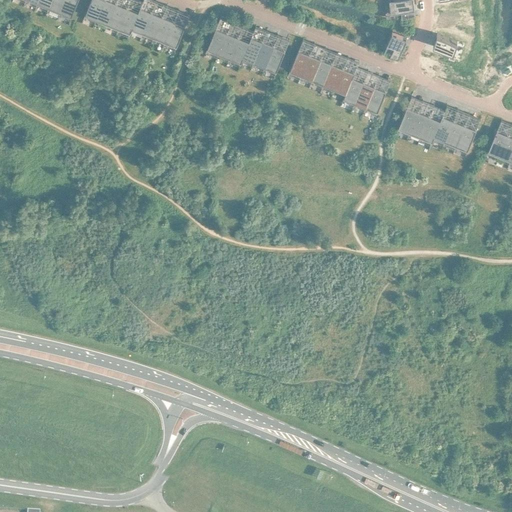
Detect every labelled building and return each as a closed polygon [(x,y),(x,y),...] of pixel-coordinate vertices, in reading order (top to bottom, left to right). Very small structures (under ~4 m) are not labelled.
[(34,4),(43,8),(43,7),(46,0),(33,0),(32,3),(30,8),(32,8),(34,4)] [(45,9),(54,12),(55,12),(59,0),(46,0),(43,7),(43,8),(41,12),(43,13),(45,9)] [(56,13),(65,17),(65,16),(66,16),(72,0),(59,0),(55,12),(54,12),(52,17),(54,18),(56,13)] [(65,16),(65,17),(63,21),(66,22),(67,18),(77,22),(86,0),(85,0),(72,0),(66,16),(65,16)] [(93,21),(102,24),(111,3),(103,0),(98,0),(89,24),(91,25),(93,21)] [(104,25),(113,29),(113,28),(122,7),(111,3),(102,24),(100,29),(102,30),(104,25)] [(406,17),(407,23),(420,22),(419,3),(395,5),(396,18),(406,17)] [(115,30),(124,33),(133,12),(122,7),(113,28),(113,29),(111,33),(113,34),(115,30)] [(126,34),(135,38),(135,37),(136,38),(146,12),(146,11),(144,16),(133,12),(124,33),(122,38),(124,39),(126,34)] [(138,33),(148,37),(149,37),(157,16),(146,12),(136,38),(135,37),(135,38),(133,42),(135,43),(137,38),(136,38),(138,33)] [(150,38),(159,42),(159,41),(160,42),(168,21),(157,16),(149,37),(148,37),(146,42),(148,43),(150,38)] [(161,43),(170,46),(171,46),(179,25),(168,21),(160,42),(159,41),(159,42),(157,46),(159,47),(161,43)] [(170,46),(168,51),(170,52),(172,47),(182,51),(191,30),(179,25),(171,46),(170,46)] [(215,55),(224,58),(233,37),(221,32),(211,58),(213,59),(215,55)] [(389,54),(404,61),(413,41),(398,35),(389,54)] [(226,59),(235,63),(235,62),(235,63),(244,41),(233,37),(224,58),(222,63),(224,64),(226,59)] [(442,39),(438,51),(459,58),(463,46),(442,39)] [(237,64),(246,67),(257,41),(255,46),(244,41),(235,63),(235,62),(235,63),(233,67),(235,68),(237,64)] [(249,63),(259,67),(260,67),(268,46),(257,41),(246,67),(244,72),(246,73),(248,68),(247,67),(249,63)] [(261,68),(270,72),(270,71),(271,71),(279,50),(268,46),(260,67),(259,67),(257,71),(259,72),(261,68)] [(270,71),(270,72),(268,76),(270,77),(272,72),(282,76),(291,55),(279,50),(271,71),(270,71)] [(297,77),(306,80),(307,80),(316,59),(304,54),(293,80),(296,81),(297,77)] [(309,81),(317,85),(318,84),(327,63),(316,59),(307,80),(306,80),(305,85),(307,85),(309,81)] [(320,86),(329,89),(338,68),(327,63),(318,84),(317,85),(316,89),(318,90),(320,86)] [(331,90),(340,94),(340,93),(349,72),(338,68),(329,89),(327,94),(329,95),(331,90)] [(351,98),(349,103),(360,77),(349,72),(340,93),(340,94),(338,98),(340,99),(342,95),(351,98)] [(351,104),(360,107),(361,107),(369,86),(358,82),(360,77),(349,103),(347,108),(349,108),(351,104)] [(362,108),(371,112),(372,112),(380,91),(369,86),(361,107),(360,107),(358,112),(360,113),(362,108)] [(371,112),(369,116),(372,117),(373,113),(383,117),(392,95),(380,91),(372,112),(371,112)] [(406,134),(415,137),(424,116),(412,111),(402,137),(404,138),(406,134)] [(417,138),(426,142),(426,141),(427,141),(435,120),(424,116),(415,137),(413,142),(415,143),(417,138)] [(428,143),(437,146),(438,146),(448,120),(446,125),(435,120),(427,141),(426,141),(426,142),(424,146),(426,147),(428,143)] [(440,142),(450,146),(450,145),(451,146),(459,125),(448,120),(438,146),(437,146),(435,151),(437,152),(439,147),(438,146),(440,142)] [(452,147),(461,151),(462,150),(470,129),(459,125),(451,146),(450,145),(450,146),(448,150),(451,151),(452,147)] [(462,150),(461,151),(459,155),(462,156),(464,151),(473,155),(482,134),(470,129),(462,150)] [(496,157),(505,161),(505,160),(511,143),(511,138),(502,135),(492,161),(494,162),(496,157)] [(507,162),(511,163),(511,143),(505,160),(505,161),(503,165),(505,166),(507,162)]
